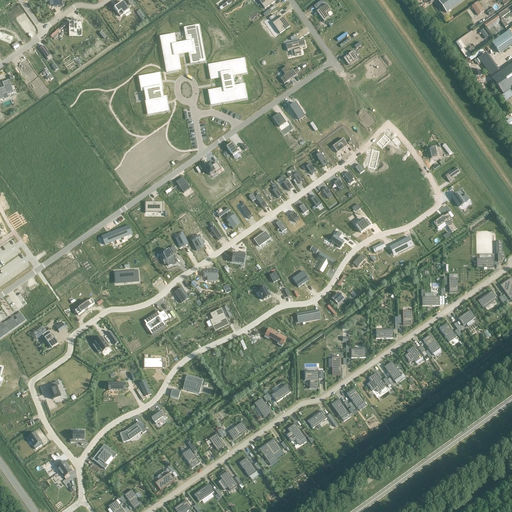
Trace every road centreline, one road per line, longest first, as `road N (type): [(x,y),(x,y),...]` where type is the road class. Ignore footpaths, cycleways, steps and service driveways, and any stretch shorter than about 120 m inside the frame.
road 1 (residential): [(384,126),(394,128),(435,185),(438,206),(355,249),(322,295),(280,307),(188,357),(151,403),(107,427),(76,465)]
road 2 (residential): [(384,126),(150,300),(109,309),(73,334),(68,352),(31,388),(76,465)]
road 3 (residential): [(511,265),(147,511)]
road 4 (residential): [(39,268),(201,154)]
road 5 (secondary): [(355,511),(511,398)]
road 6 (unknown): [(273,103),(218,30),(189,27),(179,46)]
